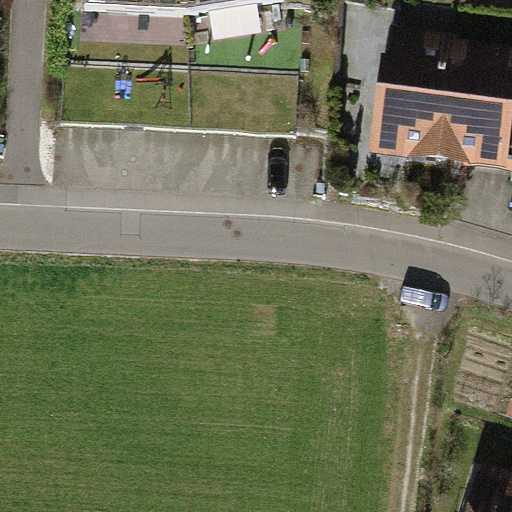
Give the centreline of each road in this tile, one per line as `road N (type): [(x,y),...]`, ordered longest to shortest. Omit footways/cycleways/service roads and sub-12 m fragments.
road 1 (residential): [(0,221),(361,246),(511,284)]
road 2 (track): [(403,511),(438,265)]
